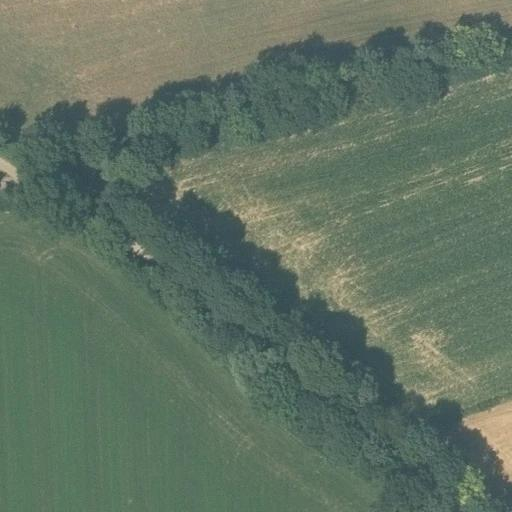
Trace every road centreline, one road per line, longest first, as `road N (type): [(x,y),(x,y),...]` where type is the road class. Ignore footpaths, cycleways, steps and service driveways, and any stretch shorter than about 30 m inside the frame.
road 1 (track): [(163,188),(48,183),(237,119),(511,50)]
road 2 (track): [(16,178),(70,196),(187,285),(448,511)]
